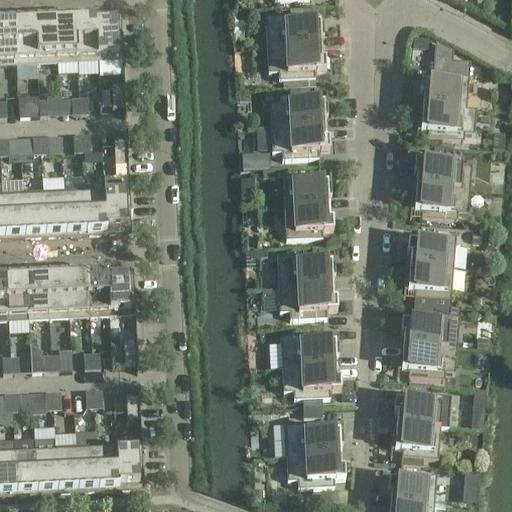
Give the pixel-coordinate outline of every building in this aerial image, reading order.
[(95,19),(97,66),(122,65),(120,18),(95,19)] [(97,66),(95,19),(94,19),(95,22),(90,22),(89,19),(75,20),(77,67),(97,66)] [(266,53),(320,51),(320,39),(323,39),(323,26),(312,27),(311,19),(265,21),(266,53)] [(54,24),(57,68),(77,67),(75,20),(60,21),(60,24),(54,24)] [(36,69),(57,68),(54,24),(49,24),(49,21),(34,22),(36,69)] [(16,70),(36,69),(34,22),(19,23),(19,26),(14,26),(16,70)] [(0,23),(0,70),(16,70),(14,26),(8,26),(8,23),(0,23)] [(430,55),(447,57),(447,50),(431,41),(430,55)] [(321,62),(320,51),(266,53),(267,78),(277,77),(278,85),(281,85),(294,84),(308,84),(314,83),(314,76),(325,75),(324,62),(321,62)] [(422,110),(476,114),(466,113),(468,81),(432,78),(431,86),(420,85),(419,98),(423,99),(422,110)] [(294,84),(281,85),(281,93),(288,92),(308,91),(308,84),(294,84)] [(125,113),(124,88),(110,88),(112,114),(125,113)] [(308,91),(288,92),(288,100),(309,99),(308,91)] [(315,99),(309,99),(288,100),(279,100),(279,108),(269,108),(270,133),(316,131),(324,130),(324,119),(327,119),(327,106),(315,106),(315,99)] [(71,120),(79,119),(79,103),(71,104),(71,120)] [(79,103),(79,119),(87,119),(87,103),(79,103)] [(39,121),(38,105),(30,106),(31,122),(39,121)] [(46,105),(38,105),(39,121),(47,121),(46,105)] [(474,139),(476,114),(422,110),(421,121),(417,121),(416,134),(427,135),(427,143),(463,146),(464,138),(474,139)] [(324,130),(270,133),(271,157),(281,157),(281,165),(318,163),(318,155),(329,155),(328,142),(325,142),(324,130)] [(81,158),(80,141),(72,142),(73,158),(81,158)] [(89,141),(80,141),(81,158),(89,157),(89,141)] [(33,160),(41,160),(40,143),(32,144),(33,160)] [(40,143),(41,160),(49,159),(48,143),(40,143)] [(127,168),(126,143),(113,144),(114,169),(127,168)] [(481,153),(491,153),(491,146),(487,144),(481,143),(481,153)] [(7,145),(0,145),(0,160),(0,162),(8,161),(7,145)] [(268,158),(255,158),(255,172),(269,172),(268,158)] [(416,178),(415,190),(469,194),(471,170),(461,169),(462,161),(426,158),(425,166),(414,165),(413,178),(416,178)] [(273,173),(261,174),(262,182),(273,181),(273,173)] [(107,190),(125,186),(123,177),(105,182),(107,190)] [(284,213),(328,211),(327,199),(331,199),(330,186),(319,186),(319,179),(282,180),(284,213)] [(20,194),(20,184),(1,184),(0,194),(20,194)] [(467,219),(469,194),(415,190),(414,201),(411,201),(410,214),(421,215),(420,223),(457,226),(457,218),(467,219)] [(103,193),(105,239),(131,238),(130,225),(126,225),(125,214),(130,214),(128,191),(103,193)] [(105,239),(103,193),(83,194),(85,240),(100,239),(100,237),(105,236),(105,239)] [(59,239),(65,238),(62,194),(42,195),(45,242),(59,241),(59,239)] [(83,194),(62,194),(65,238),(70,238),(70,241),(85,240),(83,194)] [(45,242),(42,195),(22,196),(24,240),(29,240),(30,243),(45,242)] [(24,240),(22,196),(1,197),(4,244),(18,243),(18,241),(24,240)] [(328,211),(284,213),(285,245),(322,243),(321,235),(333,235),(332,222),(328,222),(328,211)] [(472,235),(471,245),(481,246),(482,236),(472,235)] [(410,258),(409,269),(453,273),(455,241),(439,239),(419,238),(418,246),(407,245),(406,258),(410,258)] [(276,261),(278,293),(332,290),(331,279),(335,279),(334,266),(323,266),(323,258),(276,261)] [(450,305),(453,273),(409,269),(408,281),(404,281),(403,294),(414,295),(414,302),(434,304),(450,305)] [(132,274),(107,275),(110,321),(135,320),(133,298),(129,298),(129,287),(133,287),(132,274)] [(87,276),(89,322),(110,321),(107,275),(107,278),(102,278),(101,275),(87,276)] [(69,323),(89,322),(87,276),(72,277),(72,279),(67,280),(69,323)] [(46,278),(48,324),(69,323),(67,280),(61,280),(61,277),(46,278)] [(26,281),(28,325),(48,324),(46,278),(31,279),(31,281),(26,281)] [(7,326),(28,325),(26,281),(20,282),(20,279),(5,280),(7,326)] [(332,302),(332,290),(278,293),(279,318),(289,317),(289,325),(326,323),(325,315),(336,315),(336,302),(332,302)] [(459,310),(473,312),(473,301),(460,300),(459,310)] [(402,349),(443,352),(456,354),(459,321),(433,319),(413,318),(412,325),(401,324),(400,338),(403,338),(402,349)] [(281,373),(335,370),(335,359),(338,359),(338,346),(327,346),(326,338),(280,341),(281,373)] [(137,368),(136,343),(123,344),(124,369),(137,368)] [(51,377),(50,360),(42,361),(42,356),(29,349),(31,378),(51,377)] [(454,378),(456,354),(443,352),(402,349),(401,361),(398,360),(397,373),(408,374),(407,382),(427,384),(444,385),(444,377),(454,378)] [(71,376),(70,354),(58,355),(58,360),(50,360),(51,377),(59,376),(71,376)] [(92,375),(91,358),(83,359),(83,375),(92,375)] [(91,358),(92,375),(100,374),(99,358),(91,358)] [(2,379),(10,379),(9,362),(1,363),(2,379)] [(9,362),(10,379),(18,378),(17,362),(9,362)] [(336,382),(335,370),(281,373),(282,397),(292,397),(293,405),(329,403),(329,395),(340,395),(340,382),(336,382)] [(92,397),(93,413),(101,413),(100,396),(92,397)] [(473,396),(472,407),(485,408),(485,396),(473,396)] [(93,413),(92,397),(84,397),(85,413),(93,413)] [(396,429),(440,432),(448,433),(450,401),(406,397),(405,405),(394,404),(393,417),(397,418),(396,429)] [(60,398),(52,399),(53,415),(61,414),(60,398)] [(53,415),(52,399),(31,400),(32,420),(45,419),(44,415),(53,415)] [(140,424),(138,399),(125,399),(126,424),(140,424)] [(31,400),(11,401),(12,417),(20,416),(20,420),(32,420),(31,400)] [(11,401),(0,401),(0,421),(4,421),(4,417),(12,417),(11,401)] [(322,422),(321,411),(302,412),(303,422),(322,422)] [(285,462),(315,460),(340,459),(339,448),(343,448),(342,434),(331,435),(330,427),(310,428),(284,429),(285,462)] [(437,465),(440,432),(396,429),(395,440),(391,440),(390,453),(401,454),(401,462),(437,465)] [(57,498),(54,451),(53,444),(34,445),(36,496),(42,496),(42,498),(57,498)] [(36,496),(34,445),(13,446),(16,500),(31,499),(30,496),(36,496)] [(0,446),(0,497),(1,498),(1,500),(16,500),(13,446),(0,446)] [(141,447),(116,448),(118,495),(143,494),(142,481),(138,481),(138,470),(142,469),(141,447)] [(116,448),(95,449),(97,496),(112,495),(112,492),(117,492),(117,495),(118,495),(116,448)] [(95,449),(75,450),(77,494),(82,494),(83,497),(97,496),(95,449)] [(75,450),(54,451),(57,498),(71,497),(71,494),(77,494),(75,450)] [(340,459),(315,460),(285,462),(287,486),(297,486),(297,494),(334,492),(333,484),(344,484),(344,470),(340,470),(340,459)] [(463,488),(476,489),(477,475),(464,474),(463,488)] [(389,509),(431,511),(433,511),(436,480),(400,477),(399,485),(388,484),(387,497),(390,497),(389,509)] [(298,499),(287,500),(287,509),(298,509),(298,499)]
